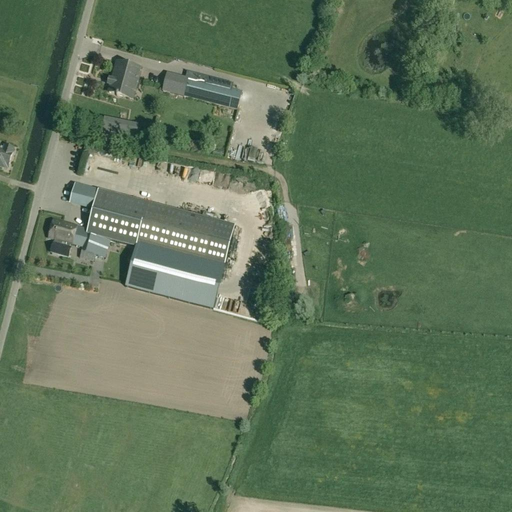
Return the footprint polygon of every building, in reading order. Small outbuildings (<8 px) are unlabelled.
[(113,80),(109,79),(107,87),(110,88),(109,93),(128,99),(128,100),(134,102),(143,70),(139,69),(123,65),(117,63),(115,72),(113,80)] [(167,73),(162,92),(237,111),(242,93),(232,90),(196,81),(198,76),(187,73),(185,78),(167,73)] [(138,127),(105,120),(101,135),(135,142),(138,127)] [(212,137),(190,132),(189,138),(211,144),(212,137)] [(170,137),(167,146),(176,149),(179,140),(170,137)] [(239,145),(234,144),(232,151),(241,153),(244,141),(240,140),(239,145)] [(8,169),(14,149),(4,146),(3,148),(0,146),(0,168),(7,171),(8,169)] [(254,156),(256,148),(249,147),(247,158),(263,161),(264,157),(254,156)] [(97,156),(95,165),(109,167),(110,158),(97,156)] [(54,221),(48,240),(55,242),(51,254),(69,258),(71,250),(72,247),(73,245),(82,248),(81,252),(95,256),(105,259),(110,242),(122,245),(136,249),(127,285),(126,288),(214,311),(215,305),(225,266),(205,261),(216,222),(159,207),(104,192),(76,185),(71,204),(92,210),(86,231),(77,228),(77,227),(54,221)]
